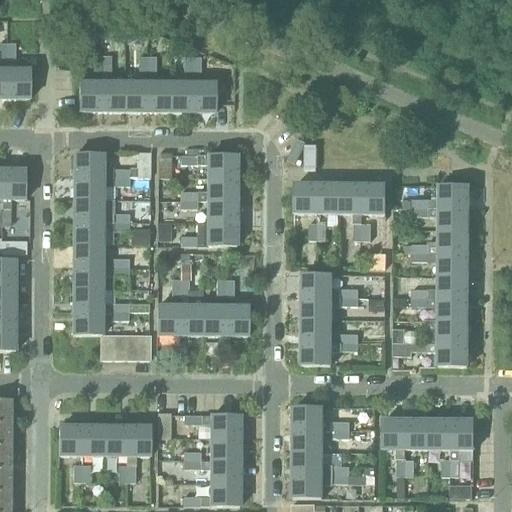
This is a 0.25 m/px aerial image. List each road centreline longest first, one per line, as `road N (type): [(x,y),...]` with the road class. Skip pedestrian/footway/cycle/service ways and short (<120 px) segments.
road 1 (residential): [(272,385),(272,158),(256,142),(44,138)]
road 2 (residential): [(162,0),(511,145)]
road 3 (residential): [(38,386),(44,138)]
road 4 (residential): [(38,386),(272,385)]
road 5 (residential): [(272,385),(502,392)]
road 6 (residential): [(272,385),(272,511)]
road 7 (residential): [(38,386),(38,511)]
road 8 (residential): [(503,511),(502,392)]
